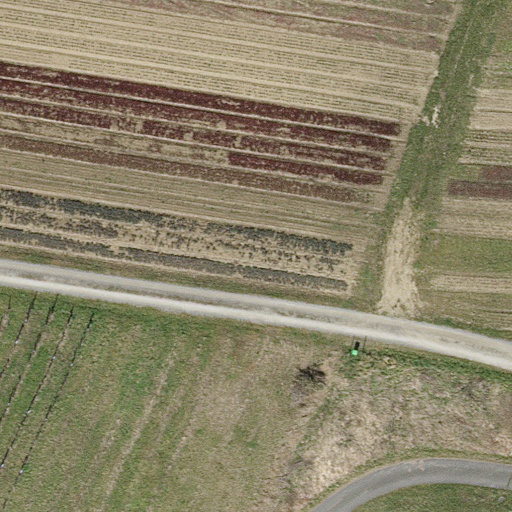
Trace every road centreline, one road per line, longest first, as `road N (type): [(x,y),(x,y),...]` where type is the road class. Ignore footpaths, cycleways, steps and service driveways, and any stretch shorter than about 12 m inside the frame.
road 1 (track): [(0,269),(410,331),(511,356)]
road 2 (track): [(331,511),(405,471),(511,477)]
